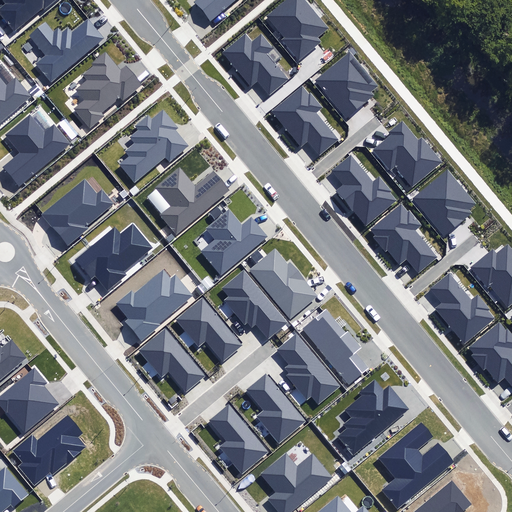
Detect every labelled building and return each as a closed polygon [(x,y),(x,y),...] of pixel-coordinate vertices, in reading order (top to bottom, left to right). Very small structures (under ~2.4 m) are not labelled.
[(0,5),(0,18),(13,35),(43,10),(44,12),(58,0),(0,0),(3,3),(0,5)] [(197,0),(194,3),(210,21),(235,0),(197,0)] [(281,39),(299,61),(321,42),(317,37),(327,28),(303,0),(286,0),(267,16),(284,36),(281,39)] [(389,12),(377,0),(324,0),(358,39),(389,12)] [(36,64),(51,83),(105,38),(88,18),(72,31),(68,27),(62,32),(59,28),(53,32),(46,22),(30,35),(46,55),(36,64)] [(252,41),(246,34),(223,53),(251,86),(258,81),(270,95),(288,79),(267,54),(274,49),(261,34),(252,41)] [(347,51),(335,35),(316,50),(328,65),(347,51)] [(314,80),(346,118),(374,95),(371,91),(378,86),(349,51),(314,80)] [(121,97),(123,100),(141,85),(126,67),(121,71),(105,52),(91,64),(93,66),(83,74),(87,80),(76,89),(85,100),(74,109),(90,129),(105,117),(102,113),(121,97)] [(0,122),(31,97),(16,78),(7,85),(0,77),(0,122)] [(308,140),(319,153),(338,138),(316,111),(322,106),(310,92),(308,94),(302,87),(272,111),(284,126),(283,127),(300,147),(308,140)] [(118,164),(133,182),(165,155),(170,161),(188,145),(176,131),(179,128),(163,110),(150,121),(148,118),(136,128),(138,130),(129,138),(134,143),(124,152),(128,156),(118,164)] [(3,167),(19,186),(71,144),(55,124),(44,133),(30,115),(5,135),(20,153),(3,167)] [(392,135),(374,150),(391,170),(395,166),(412,186),(442,162),(422,137),(418,140),(403,121),(389,132),(392,135)] [(352,211),(354,210),(366,225),(396,200),(389,193),(391,191),(379,177),(374,182),(351,154),(330,170),(342,185),(335,190),(352,211)] [(161,215),(176,233),(228,190),(213,171),(195,186),(179,168),(155,188),(171,207),(161,215)] [(412,199),(443,237),(473,214),(469,209),(475,204),(448,170),(412,199)] [(114,203),(101,189),(96,193),(85,179),(42,215),(68,246),(89,228),(87,226),(114,203)] [(407,259),(418,272),(437,257),(414,230),(421,225),(409,211),(407,213),(401,206),(371,230),(383,245),(382,246),(398,266),(407,259)] [(200,252),(221,277),(268,236),(252,218),(243,225),(230,209),(207,229),(215,239),(200,252)] [(123,272),(153,247),(133,223),(121,234),(115,227),(75,260),(91,279),(94,276),(107,291),(126,275),(123,272)] [(493,249),(471,267),(487,288),(490,285),(508,307),(511,304),(511,249),(508,244),(497,253),(493,249)] [(250,270),(291,318),(318,295),(291,262),(288,265),(275,249),(250,270)] [(225,300),(246,324),(249,321),(253,327),(257,323),(270,338),(289,322),(243,269),(221,289),(228,297),(225,300)] [(127,322),(140,339),(195,296),(177,273),(171,278),(164,270),(134,294),(131,290),(117,302),(130,319),(127,322)] [(443,303),(436,309),(464,343),(494,318),(488,311),(490,309),(478,294),(472,299),(450,272),(448,274),(431,288),(443,303)] [(205,343),(222,363),(242,346),(202,299),(176,321),(199,348),(205,343)] [(302,329),(349,384),(368,367),(355,352),(360,348),(326,308),(302,329)] [(505,377),(511,385),(511,335),(507,329),(505,331),(499,324),(469,348),(481,363),(480,364),(496,384),(505,377)] [(168,372),(186,392),(205,375),(165,329),(140,351),(163,377),(168,372)] [(312,397),(319,405),(341,386),(295,335),(276,351),(289,366),(286,369),(289,373),(286,376),(308,401),(312,397)] [(0,381),(28,358),(12,339),(2,347),(0,344),(0,381)] [(8,411),(25,432),(59,404),(44,386),(47,383),(34,368),(0,395),(0,405),(6,413),(8,411)] [(256,416),(280,444),(306,422),(266,374),(245,391),(262,411),(256,416)] [(336,436),(352,456),(408,409),(390,388),(383,394),(374,382),(361,393),(362,395),(345,410),(351,417),(341,426),(344,429),(336,436)] [(220,446),(243,474),(270,452),(230,404),(209,421),(226,441),(220,446)] [(19,467),(34,485),(50,472),(53,475),(75,457),(88,446),(80,438),(84,434),(68,414),(37,440),(33,435),(14,451),(17,454),(24,463),(19,467)] [(381,492),(398,510),(453,462),(437,444),(423,457),(417,450),(433,437),(421,423),(380,459),(397,478),(381,492)] [(267,500),(277,511),(290,511),(333,477),(313,454),(297,468),(286,454),(262,474),(276,492),(267,500)] [(0,511),(1,511),(11,505),(13,508),(29,495),(5,467),(0,471),(0,511)] [(413,511),(464,511),(473,504),(453,479),(413,511)] [(368,511),(363,506),(355,511),(351,511),(339,496),(319,511),(368,511)]
